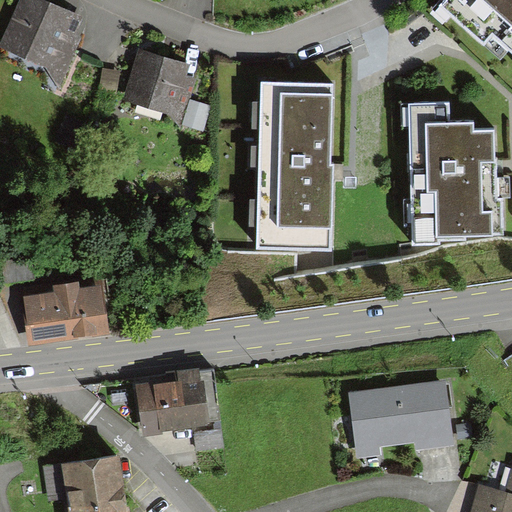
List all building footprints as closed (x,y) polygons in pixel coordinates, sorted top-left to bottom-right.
[(81,15),(45,0),(16,0),(0,40),(0,47),(45,66),(60,89),(81,40),(72,36),(81,15)] [(511,0),(443,0),(437,7),(498,59),(506,48),(511,53),(511,0)] [(187,73),(190,64),(138,49),(123,99),(168,112),(180,127),(197,77),(187,73)] [(109,68),(104,89),(120,92),(124,71),(109,68)] [(329,86),(259,85),(259,102),(249,102),(249,127),(258,128),(258,146),(245,146),(245,161),(258,161),(257,247),(328,248),(329,86)] [(188,125),(208,130),(215,104),(194,99),(188,125)] [(494,178),(493,130),(471,130),(471,120),(450,120),(449,101),(406,102),(409,241),(499,239),(498,195),(506,194),(506,178),(494,178)] [(110,275),(30,282),(34,333),(115,326),(110,275)] [(146,429),(222,421),(216,365),(178,369),(179,380),(141,384),(146,429)] [(440,378),(350,390),(358,457),(378,454),(377,444),(415,439),(417,449),(449,445),(440,378)] [(228,448),(227,425),(199,427),(201,450),(228,448)] [(42,466),(48,501),(69,498),(71,511),(126,511),(117,455),(42,466)] [(511,511),(511,459),(508,458),(500,484),(479,478),(469,511),(511,511)]
